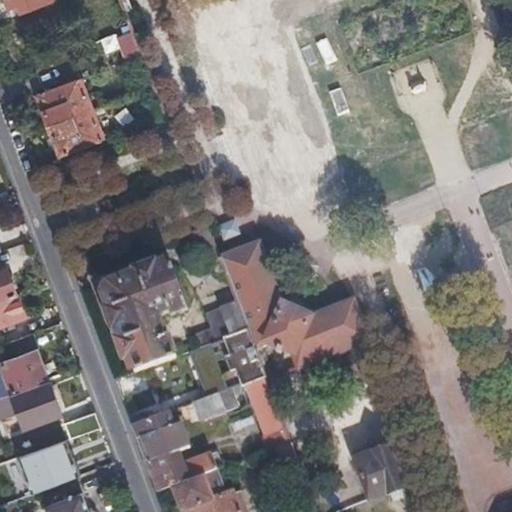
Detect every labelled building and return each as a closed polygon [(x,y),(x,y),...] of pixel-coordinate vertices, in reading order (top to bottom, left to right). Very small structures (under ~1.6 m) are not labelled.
[(7,0),(11,8),(31,0),(7,0)] [(36,94),(49,127),(92,110),(80,78),(36,94)] [(92,110),(49,127),(59,153),(102,137),(92,110)] [(205,223),(180,233),(187,248),(194,245),(197,252),(214,245),(205,223)] [(298,366),(368,341),(353,302),(312,317),(280,302),(259,242),(247,246),(232,252),(218,257),(230,288),(245,330),(252,344),(263,339),(294,355),(298,366)] [(106,295),(133,370),(178,353),(169,329),(166,331),(160,313),(168,309),(170,313),(188,306),(172,262),(109,285),(106,295)] [(0,298),(16,292),(7,268),(0,270),(0,298)] [(223,337),(245,330),(230,288),(203,300),(212,328),(216,340),(223,337)] [(0,326),(25,317),(16,292),(0,298),(0,326)] [(198,334),(202,345),(216,340),(212,328),(198,334)] [(245,386),(265,378),(252,344),(245,330),(223,337),(240,384),(241,387),(245,386)] [(0,397),(12,394),(49,381),(32,334),(2,344),(8,362),(1,365),(2,370),(0,370),(0,397)] [(265,452),(269,450),(289,442),(265,378),(245,386),(264,436),(260,437),(265,452)] [(62,415),(49,381),(12,394),(24,427),(62,415)] [(231,387),(185,405),(191,420),(237,402),(231,387)] [(133,425),(157,492),(173,486),(216,470),(223,467),(216,450),(182,464),(178,452),(190,447),(179,420),(168,424),(163,413),(137,423),(133,425)] [(77,438),(103,428),(98,414),(71,423),(77,438)] [(70,438),(17,455),(28,489),(81,472),(70,438)] [(399,484),(383,441),(349,454),(366,497),(399,484)] [(277,470),(297,463),(289,442),(269,450),(277,470)] [(216,470),(173,486),(180,506),(186,504),(188,511),(246,511),(240,492),(234,495),(231,491),(224,494),(216,470)] [(89,511),(81,491),(44,504),(47,511),(89,511)]
